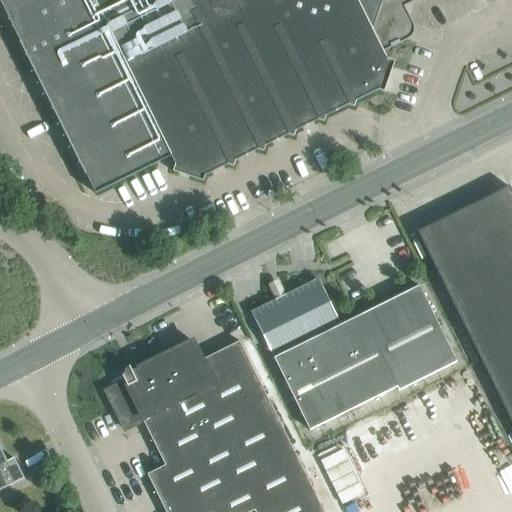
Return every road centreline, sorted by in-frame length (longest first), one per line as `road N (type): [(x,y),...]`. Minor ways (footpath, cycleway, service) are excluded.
road 1 (unclassified): [(83,335),(511,118)]
road 2 (unclassified): [(100,511),(31,360)]
road 3 (unclassified): [(83,335),(50,264),(0,222)]
